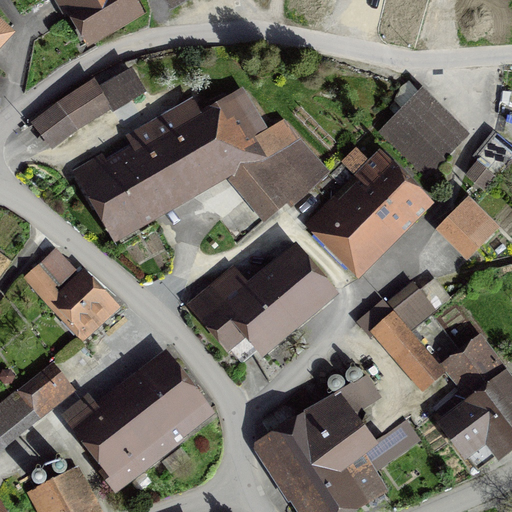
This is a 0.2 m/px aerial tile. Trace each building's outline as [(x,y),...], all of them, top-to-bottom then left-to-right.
[(69,0),(92,38),(137,11),(130,0),(69,0)] [(132,72),(101,91),(112,107),(142,89),(132,72)] [(57,106),(33,123),(51,147),(74,129),(109,108),(91,84),(57,106)] [(420,94),(380,133),(424,178),(464,138),(420,94)] [(115,225),(226,161),(235,176),(231,179),(265,220),(288,201),(292,206),(325,175),(295,142),(280,123),(264,132),(256,122),(242,99),(238,101),(234,95),(200,115),(193,104),(132,138),(143,157),(136,161),(132,154),(122,160),(126,167),(111,176),(101,157),(78,171),(89,190),(93,188),(115,225)] [(495,175),(511,153),(511,147),(495,133),(475,158),(495,175)] [(344,214),(331,202),(308,224),(351,267),(420,199),(391,170),(394,166),(381,153),(360,174),(365,179),(355,189),(362,197),(344,214)] [(484,187),(492,177),(477,164),(469,174),(484,187)] [(495,229),(467,201),(439,229),(467,257),(495,229)] [(231,271),(192,304),(242,363),(332,288),(324,279),(326,277),(318,268),(316,269),(300,250),(252,291),(237,273),(235,275),(231,271)] [(85,336),(114,311),(85,279),(64,299),(38,267),(25,277),(52,310),(56,306),(85,336)] [(415,284),(388,305),(393,311),(395,309),(411,329),(445,303),(433,287),(422,294),(415,284)] [(376,333),(422,386),(441,370),(383,302),(358,322),(371,337),(376,333)] [(502,452),(511,444),(511,393),(507,386),(511,382),(511,381),(481,339),(444,368),(463,391),(439,410),(447,421),(443,424),(478,470),(497,456),(484,439),(489,435),(502,452)] [(52,364),(0,405),(0,448),(4,445),(1,442),(14,431),(16,433),(38,415),(34,411),(68,383),(52,364)] [(116,489),(176,443),(173,439),(205,414),(167,366),(81,432),(108,467),(103,472),(116,489)] [(361,506),(385,491),(368,464),(356,471),(349,461),(375,442),(338,393),(268,436),(315,511),(335,511),(356,499),(361,506)] [(93,511),(70,470),(29,492),(40,511),(44,511),(47,511),(93,511)]
